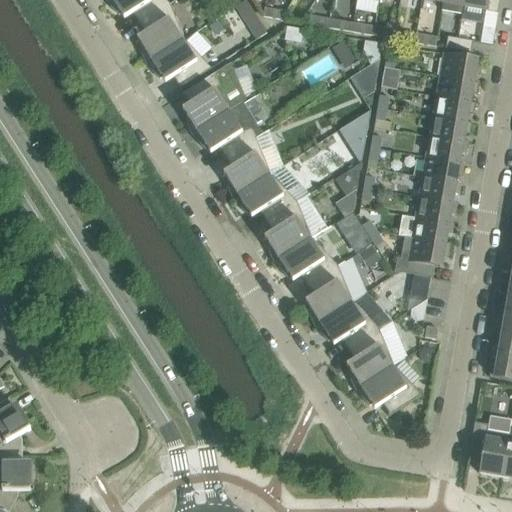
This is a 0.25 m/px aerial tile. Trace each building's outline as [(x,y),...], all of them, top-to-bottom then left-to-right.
[(124,19),(133,14),(134,13),(141,23),(170,5),(165,0),(106,0),(105,1),(118,16),(121,14),(124,19)] [(462,21),(464,6),(465,0),(444,0),(444,2),(442,11),(462,14),(461,20),(462,21)] [(486,12),(498,14),(500,0),(465,0),(464,6),(462,21),(484,24),(486,12)] [(138,46),(146,65),(184,40),(170,5),(141,23),(147,33),(137,40),(140,45),(138,46)] [(264,9),(263,17),(284,21),(286,12),(264,9)] [(256,17),(246,24),(257,41),(267,34),(256,17)] [(311,17),(309,26),(330,29),(332,21),(311,17)] [(353,24),(332,21),(330,29),(351,33),(353,24)] [(353,24),(351,33),(372,37),(374,28),(353,24)] [(288,28),(285,41),(302,44),(304,31),(288,28)] [(372,37),(393,40),(395,32),(374,28),(372,37)] [(395,32),(393,40),(414,44),(416,35),(395,32)] [(437,39),(416,35),(414,44),(436,48),(437,39)] [(470,54),(472,42),(448,38),(446,49),(470,54)] [(178,89),(179,90),(211,69),(184,40),(146,65),(159,80),(162,78),(165,83),(176,77),(182,86),(178,89)] [(365,42),(363,53),(371,66),(380,61),(383,45),(365,42)] [(308,82),(345,72),(339,53),(303,63),(308,82)] [(445,55),(441,79),(473,84),(473,83),(475,74),(480,75),(483,62),(445,55)] [(385,69),(394,70),(396,57),(387,56),(385,69)] [(231,64),(182,95),(183,96),(187,94),(193,104),(191,105),(182,110),(186,116),(183,117),(191,136),(243,103),(246,100),(245,97),(234,71),(231,64)] [(385,69),(382,81),(381,88),(396,91),(399,72),(394,71),(394,70),(385,69)] [(441,79),(437,99),(470,104),(470,103),(471,94),(477,95),(479,84),(473,83),(473,84),(441,79)] [(389,99),(380,97),(378,109),(387,111),(389,99)] [(437,99),(433,119),(466,124),(468,114),(473,115),(475,104),(470,103),(470,104),(437,99)] [(243,103),(191,136),(205,151),(207,149),(211,154),(219,149),(221,148),(227,158),(264,135),(257,125),(244,105),(243,103)] [(385,123),(387,111),(378,109),(375,121),(385,123)] [(371,111),(339,132),(359,164),(362,162),(371,111)] [(433,119),(430,139),(463,145),(463,144),(464,134),(470,135),(472,124),(466,124),(433,119)] [(232,169),(224,174),(227,179),(224,181),(232,200),(284,167),(269,131),(264,135),(227,158),(234,168),(232,169)] [(373,137),(370,149),(380,151),(382,139),(373,137)] [(430,139),(426,159),(459,165),(459,164),(461,155),(466,155),(468,145),(463,144),(463,145),(430,139)] [(380,151),(370,149),(368,161),(378,163),(380,151)] [(426,159),(423,179),(456,185),(456,184),(457,175),(463,176),(465,165),(459,164),(459,165),(426,159)] [(284,167),(232,200),(246,215),(248,213),(252,218),(260,213),(262,212),(268,222),(307,197),(310,195),(284,167)] [(375,179),(366,177),(363,189),(373,191),(375,179)] [(423,179),(419,199),(452,205),(452,204),(454,195),(459,196),(461,185),(456,184),(456,185),(423,179)] [(370,203),(373,191),(363,189),(361,201),(370,203)] [(273,233),(264,238),(268,243),(265,245),(273,264),(312,239),(328,229),(307,197),(268,222),(275,232),(273,233)] [(419,199),(416,220),(449,225),(449,224),(450,215),(456,216),(457,205),(452,204),(452,205),(419,199)] [(416,220),(412,240),(445,245),(445,244),(447,235),(452,236),(454,225),(449,224),(449,225),(416,220)] [(362,227),(369,237),(376,232),(370,222),(362,227)] [(376,232),(369,237),(376,248),(384,243),(376,232)] [(365,233),(355,240),(362,251),(372,244),(365,233)] [(397,259),(394,273),(431,279),(432,279),(434,267),(441,268),(443,258),(448,258),(450,245),(445,244),(445,245),(412,240),(405,238),(400,260),(397,259)] [(293,282),(301,277),(303,276),(309,286),(338,267),(312,239),(273,264),(287,279),(289,277),(293,282)] [(373,247),(362,254),(371,268),(382,260),(373,247)] [(306,309),(314,328),(353,303),(338,267),(309,286),(316,296),(306,302),(309,307),(306,309)] [(414,277),(410,296),(426,298),(429,280),(414,277)] [(500,316),(506,316),(511,316),(511,296),(509,296),(507,306),(502,305),(500,316)] [(411,311),(410,318),(415,323),(423,322),(426,301),(411,311)] [(334,346),(342,341),(344,340),(350,350),(379,331),(353,303),(314,328),(328,343),(330,341),(334,346)] [(497,335),(502,336),(511,337),(511,316),(506,316),(504,326),(499,325),(497,335)] [(435,341),(437,330),(427,328),(425,339),(435,341)] [(347,373),(355,392),(394,367),(379,331),(350,350),(357,360),(347,366),(350,371),(347,373)] [(495,345),(493,356),(499,357),(499,356),(511,358),(511,337),(502,336),(500,346),(495,345)] [(511,358),(499,356),(499,357),(497,366),(492,365),(489,378),(511,382),(511,358)] [(375,410),(383,405),(385,403),(391,413),(387,415),(388,417),(421,396),(394,367),(355,392),(369,407),(371,405),(375,410)] [(0,405),(0,460),(23,460),(23,459),(22,459),(22,441),(20,437),(28,433),(31,431),(30,429),(28,426),(17,408),(11,412),(5,403),(0,405)] [(488,426),(474,424),(470,450),(483,452),(480,473),(479,473),(479,474),(502,478),(509,434),(488,430),(488,426)] [(400,430),(399,438),(408,440),(410,432),(400,430)] [(511,430),(510,430),(509,434),(502,478),(511,480),(511,430)] [(30,467),(4,467),(4,470),(0,469),(0,509),(5,511),(10,511),(18,498),(18,493),(27,493),(31,493),(31,491),(31,487),(30,467)]
